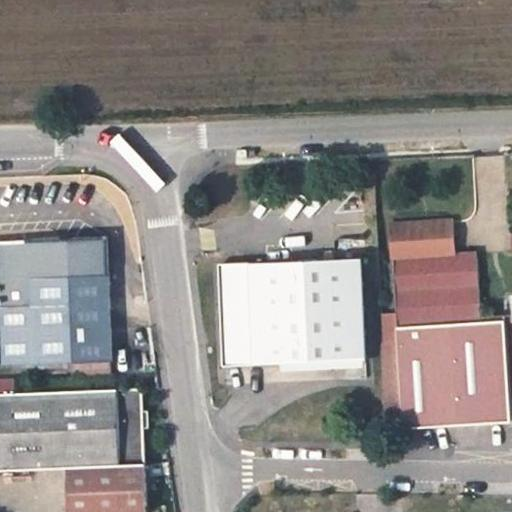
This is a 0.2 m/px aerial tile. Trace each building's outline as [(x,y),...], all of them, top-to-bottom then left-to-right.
[(394,259),(452,255),(450,220),(392,224),(394,259)] [(452,255),(394,259),(398,313),(379,314),(385,408),(400,407),(402,429),(508,422),(501,320),(478,322),(474,254),(452,255)] [(362,261),(221,271),(229,372),(368,362),(362,261)] [(0,360),(76,356),(77,370),(114,369),(113,354),(116,354),(113,272),(35,276),(36,300),(0,301),(0,360)] [(20,375),(0,375),(0,392),(20,391),(20,375)] [(23,466),(48,466),(47,427),(122,425),(123,463),(151,462),(147,385),(20,391),(23,466)] [(20,391),(0,392),(0,467),(2,467),(23,466),(20,391)] [(47,427),(48,466),(74,465),(123,463),(122,425),(47,427)] [(74,465),(76,511),(153,511),(151,462),(123,463),(74,465)]
